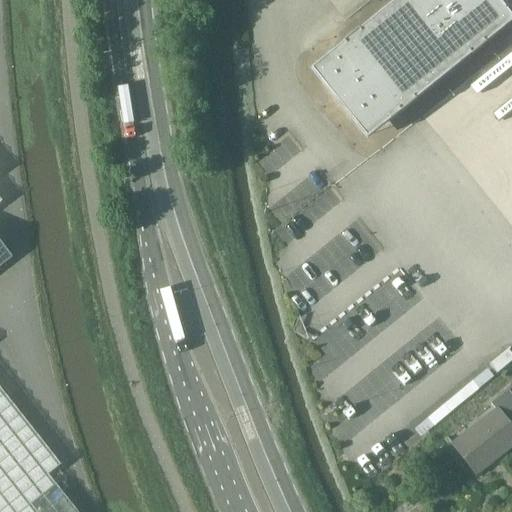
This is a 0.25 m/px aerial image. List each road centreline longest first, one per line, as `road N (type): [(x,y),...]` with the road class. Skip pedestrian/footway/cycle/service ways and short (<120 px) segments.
road 1 (primary): [(300,511),(171,185),(142,0)]
road 2 (primary): [(111,0),(152,260),(192,389),(245,511)]
road 3 (unknown): [(377,192),(280,82),(260,0)]
road 4 (unknown): [(357,455),(511,330)]
road 5 (unknown): [(331,394),(473,280)]
road 6 (unknown): [(313,325),(422,233)]
